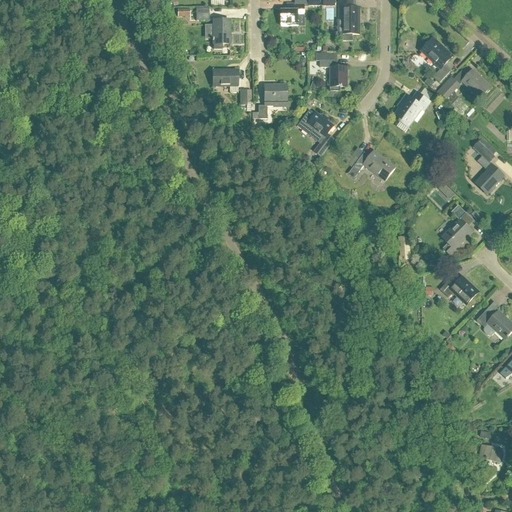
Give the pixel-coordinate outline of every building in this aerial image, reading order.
[(359,9),(357,9),(356,0),(323,0),(323,8),(335,8),(335,2),(338,2),(338,22),(338,36),(342,36),(342,43),(352,43),(352,36),(359,36),(359,9)] [(305,28),(305,6),(287,6),(287,12),(281,12),(281,28),(305,28)] [(229,46),(229,22),(212,22),(212,46),(213,46),(213,51),(222,51),(222,46),(229,46)] [(452,58),(433,40),(421,53),(440,70),(433,78),(439,84),(451,71),(445,65),(452,58)] [(347,69),(338,69),(338,55),(316,55),(316,56),(310,56),(310,62),(315,62),(315,60),(316,60),(316,62),(320,62),(320,69),(330,69),(330,92),(339,92),(339,89),(347,89),(347,69)] [(237,94),(237,72),(212,72),(212,88),(229,88),(229,94),(237,94)] [(472,72),(468,77),(462,72),(454,81),(451,78),(437,94),(455,110),(462,102),(452,93),(462,84),(467,89),(465,91),(468,94),(468,97),(474,102),(475,102),(478,99),(480,100),(491,89),(472,72)] [(429,78),(424,84),(430,89),(435,83),(429,78)] [(320,86),(314,83),(311,90),(318,92),(320,86)] [(263,87),(264,103),(264,107),(258,107),(258,114),(252,114),(252,121),(267,121),(267,108),(272,108),(272,109),(287,109),(287,102),(286,102),(285,87),(263,87)] [(424,113),(430,104),(435,97),(423,88),(418,95),(416,94),(412,101),(406,96),(397,109),(399,110),(393,118),(400,123),(397,128),(405,134),(413,121),(417,124),(425,114),(424,113)] [(251,105),(251,91),(246,91),(240,91),(240,107),(247,107),(247,105),(251,105)] [(223,110),(228,103),(221,98),(216,105),(223,110)] [(440,123),(446,120),(442,111),(436,114),(440,123)] [(315,116),(309,112),(297,128),(309,138),(313,133),(323,141),(314,153),(321,159),(335,140),(328,135),(334,128),(316,114),(315,116)] [(249,120),(243,113),(238,118),(244,125),(249,120)] [(267,128),(262,125),(257,131),(262,134),(267,128)] [(283,150),(287,147),(282,140),(277,144),(283,150)] [(473,149),(489,165),(496,159),(489,152),(491,149),(482,140),(479,143),(473,149)] [(396,169),(374,153),(367,162),(361,158),(352,169),(358,174),(364,167),(385,183),(396,169)] [(305,168),(311,172),(315,167),(308,162),(305,168)] [(484,174),(483,173),(480,170),(473,178),(477,182),(475,185),(487,196),(504,178),(490,165),(485,170),(487,172),(484,174)] [(312,172),(317,175),(321,169),(317,166),(312,172)] [(454,252),(472,233),(466,227),(472,222),(460,209),(453,216),(458,222),(441,239),(448,246),(444,250),(452,258),(456,254),(454,252)] [(410,255),(409,255),(408,242),(404,243),(404,239),(397,239),(397,244),(399,244),(399,249),(398,249),(399,257),(398,257),(398,262),(400,262),(400,264),(410,263),(410,255)] [(449,282),(440,292),(449,299),(453,294),(460,300),(466,306),(478,294),(462,279),(454,287),(449,282)] [(511,323),(498,311),(497,310),(499,307),(494,303),(477,322),(484,329),(484,330),(484,332),(485,334),(487,336),(489,337),(491,337),(492,336),(495,333),(505,343),(511,334),(511,323)] [(448,345),(442,352),(450,359),(456,352),(448,345)] [(511,364),(500,377),(506,382),(511,378),(511,364)] [(502,450),(481,446),(478,460),(500,464),(502,450)]
